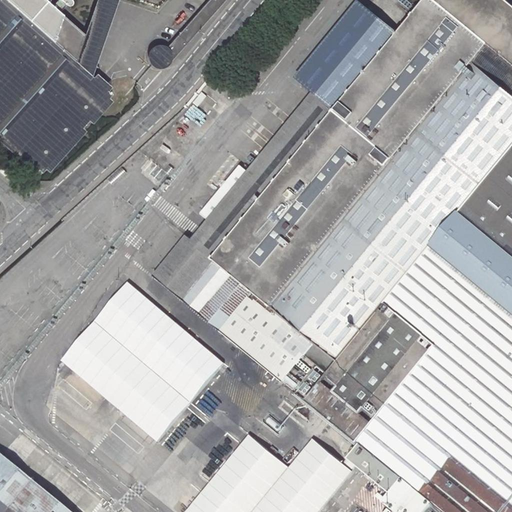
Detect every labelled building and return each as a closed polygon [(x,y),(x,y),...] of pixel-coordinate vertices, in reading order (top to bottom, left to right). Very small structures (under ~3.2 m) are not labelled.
[(0,0),(0,136),(39,172),(109,93),(89,75),(80,86),(63,71),(72,60),(77,44),(74,41),(81,34),(55,10),(48,4),(43,0),(135,0),(155,7),(160,0),(0,0)] [(57,0),(51,0),(48,4),(55,10),(61,4),(57,0)] [(91,0),(81,34),(77,44),(72,60),(63,71),(80,86),(89,75),(113,0),(91,0)] [(167,65),(224,0),(208,0),(163,51),(161,49),(158,49),(154,50),(152,52),(150,55),(150,59),(152,63),(155,65),(159,66),(162,65),(164,63),(167,65)] [(490,44),(436,0),(428,0),(421,10),(400,35),(215,260),(273,307),(490,44)] [(511,4),(507,0),(436,0),(490,44),(511,62),(511,4)] [(318,95),(196,243),(215,260),(400,35),(364,6),(301,81),(318,95)] [(511,511),(511,62),(490,44),(273,307),(215,260),(196,243),(188,237),(155,277),(284,383),(306,356),(329,375),(307,401),(360,445),(346,463),(353,470),(357,465),(391,494),(403,479),(432,504),(441,511),(511,511)] [(227,364),(129,283),(60,365),(158,446),(227,364)] [(321,511),(354,474),(313,440),(290,467),(252,436),(188,511),(321,511)] [(0,511),(70,511),(0,454),(0,511)] [(396,511),(425,511),(432,504),(403,479),(391,494),(384,502),(396,511)]
